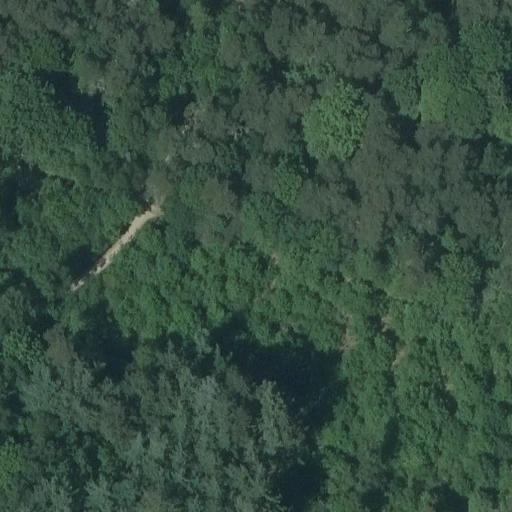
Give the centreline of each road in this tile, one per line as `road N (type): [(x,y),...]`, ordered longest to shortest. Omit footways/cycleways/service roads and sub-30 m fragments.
road 1 (track): [(0,335),(112,256),(150,207),(246,0)]
road 2 (track): [(150,207),(299,153),(511,43)]
